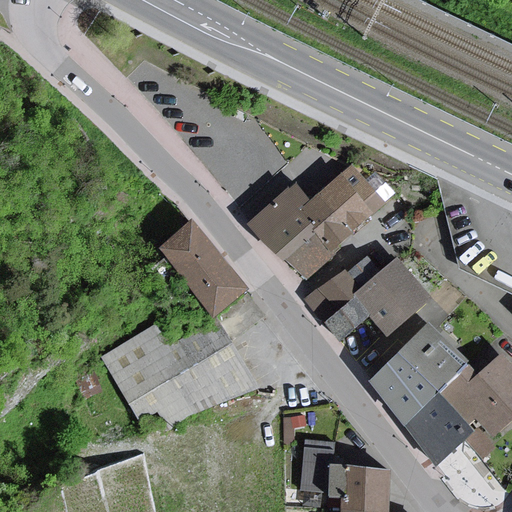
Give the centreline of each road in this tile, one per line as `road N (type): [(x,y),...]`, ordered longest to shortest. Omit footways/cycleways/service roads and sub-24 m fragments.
road 1 (residential): [(444,511),(194,192),(45,45),(35,5)]
road 2 (primary): [(162,0),(511,174)]
